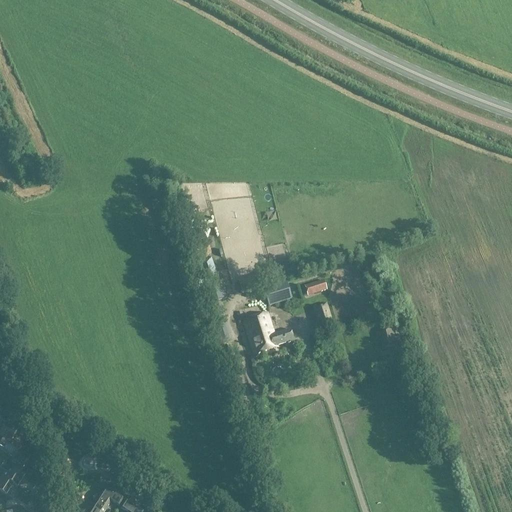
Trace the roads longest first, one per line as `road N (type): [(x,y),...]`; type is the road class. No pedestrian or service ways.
road 1 (primary): [(511,111),(383,58),(274,0)]
road 2 (track): [(365,511),(299,321)]
